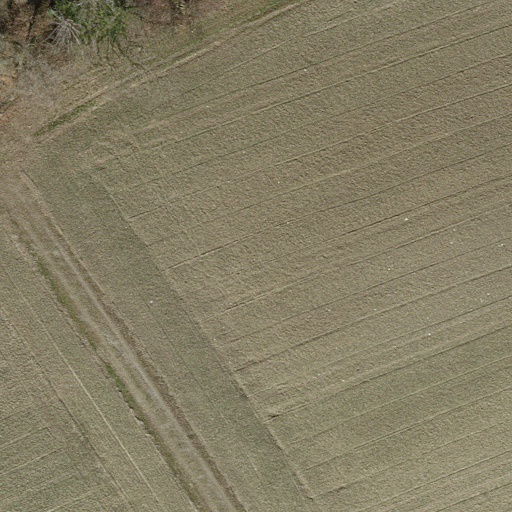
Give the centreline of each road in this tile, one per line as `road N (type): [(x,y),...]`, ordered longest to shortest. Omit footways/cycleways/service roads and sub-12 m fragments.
road 1 (track): [(0,149),(229,511)]
road 2 (track): [(204,0),(81,62),(0,126)]
